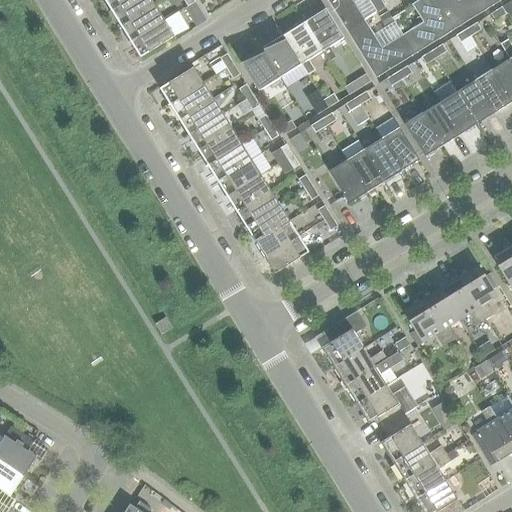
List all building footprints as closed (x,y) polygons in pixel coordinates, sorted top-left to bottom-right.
[(108,12),(128,0),(102,0),(109,11),(108,12)] [(119,27),(153,5),(149,0),(128,0),(108,12),(109,13),(110,12),(119,27)] [(325,0),(345,32),(364,22),(349,0),(325,0)] [(384,7),(379,0),(370,0),(369,1),(376,12),(384,7)] [(413,55),(451,31),(431,0),(418,0),(410,5),(421,22),(401,35),(413,55)] [(457,0),(457,1),(456,0),(431,0),(451,31),(489,8),(484,0),(457,0)] [(510,19),(511,17),(511,1),(502,7),(510,19)] [(205,21),(193,3),(188,6),(184,9),(195,27),(205,21)] [(127,42),(127,43),(163,21),(153,5),(119,27),(128,41),(127,42)] [(505,14),(501,8),(490,15),(495,21),(505,14)] [(328,47),(342,38),(324,9),(302,23),(321,52),(326,61),(333,56),(328,47)] [(386,12),(378,18),(383,26),(392,21),(386,12)] [(173,37),(163,21),(127,43),(128,43),(129,42),(139,58),(173,37)] [(374,79),(413,55),(401,35),(381,48),(364,22),(345,32),(374,79)] [(321,52),(302,23),(282,36),(300,65),(306,75),(313,70),(307,60),(321,52)] [(480,31),(476,24),(466,30),(470,37),(480,31)] [(470,37),(466,30),(456,36),(460,43),(470,37)] [(261,49),(279,78),(300,65),(282,36),(261,49)] [(499,45),(508,60),(511,66),(511,49),(506,41),(499,45)] [(446,52),(442,45),(431,52),(436,59),(446,52)] [(257,91),(279,78),(261,49),(239,62),(257,91)] [(436,59),(431,52),(421,58),(425,65),(436,59)] [(225,70),(232,65),(225,55),(218,59),(225,70)] [(490,70),(510,103),(511,101),(511,66),(508,60),(490,70)] [(238,75),(232,65),(225,70),(232,80),(238,75)] [(167,105),(167,106),(202,83),(193,67),(159,89),(168,104),(167,105)] [(411,73),(407,67),(397,74),(401,80),(411,73)] [(473,81),(493,113),(510,103),(490,70),(473,81)] [(369,82),(364,74),(343,88),(348,95),(369,82)] [(401,80),(397,74),(387,80),(391,87),(401,80)] [(387,80),(379,85),(383,92),(391,87),(387,80)] [(456,92),(476,124),(493,113),(473,81),(456,92)] [(178,120),(212,99),(202,83),(167,106),(168,106),(169,105),(178,120)] [(244,100),(251,96),(245,86),(238,90),(244,100)] [(456,92),(439,103),(458,135),(476,124),(456,92)] [(371,100),(366,93),(356,99),(360,106),(371,100)] [(337,102),(332,94),(322,100),(327,108),(337,102)] [(257,106),(251,96),(244,100),(250,110),(257,106)] [(186,136),(221,114),(212,99),(178,120),(187,135),(186,136)] [(360,106),(356,99),(345,105),(350,112),(360,106)] [(327,108),(322,100),(312,106),(317,114),(327,108)] [(458,135),(439,103),(421,114),(441,146),(458,135)] [(197,151),(231,129),(221,114),(186,136),(186,137),(188,136),(197,151)] [(336,121),(331,114),(321,120),(325,127),(336,121)] [(421,114),(403,125),(423,157),(441,146),(421,114)] [(264,130),(270,126),(264,116),(257,120),(264,130)] [(325,127),(321,120),(311,127),(315,134),(325,127)] [(295,128),(290,121),(280,127),(285,134),(295,128)] [(276,136),(270,126),(264,130),(270,140),(276,136)] [(400,171),(418,160),(398,128),(380,139),(400,171)] [(205,166),(205,167),(240,145),(231,129),(197,151),(206,165),(205,166)] [(363,150),(383,182),(400,171),(380,139),(363,150)] [(216,181),(250,160),(240,145),(205,167),(207,166),(216,181)] [(284,160),(291,156),(285,146),(278,150),(284,160)] [(345,161),(365,193),(383,182),(363,150),(345,161)] [(297,166),(291,156),(284,160),(291,170),(297,166)] [(224,197),(224,198),(259,175),(250,160),(216,181),(225,196),(224,197)] [(365,193),(345,161),(327,172),(347,204),(365,193)] [(235,212),(269,190),(259,175),(224,198),(226,197),(235,212)] [(303,191),(310,186),(304,176),(297,181),(303,191)] [(317,197),(310,186),(303,191),(310,201),(317,197)] [(243,228),(278,206),(269,190),(235,212),(244,227),(243,228)] [(254,243),(288,221),(278,206),(243,228),(243,229),(245,228),(254,243)] [(322,221),(329,217),(323,207),(316,211),(322,221)] [(335,227),(329,217),(322,221),(328,231),(335,227)] [(261,258),(262,259),(297,236),(288,221),(254,243),(263,257),(261,258)] [(307,253),(297,236),(262,259),(264,258),(273,274),(307,253)] [(511,249),(509,245),(490,257),(510,288),(511,286),(511,249)] [(477,265),(457,277),(484,320),(492,315),(485,303),(496,296),(477,265)] [(484,320),(457,277),(439,288),(458,320),(469,313),(476,325),(484,320)] [(421,300),(448,343),(455,338),(448,326),(458,320),(439,288),(421,300)] [(448,343),(421,300),(401,312),(414,331),(421,343),(432,336),(440,348),(448,343)] [(320,348),(332,368),(362,349),(352,333),(364,326),(355,312),(323,333),(329,343),(320,348)] [(154,324),(160,335),(171,328),(164,318),(154,324)] [(416,346),(421,343),(414,331),(409,334),(416,346)] [(488,341),(477,348),(483,358),(494,351),(488,341)] [(343,386),(386,360),(381,352),(369,359),(362,349),(332,368),(343,386)] [(487,361),(492,369),(499,365),(494,356),(487,361)] [(343,386),(354,404),(385,385),(379,375),(391,367),(386,360),(343,386)] [(486,361),(473,369),(480,379),(492,371),(486,361)] [(375,418),(382,428),(403,414),(415,407),(402,387),(391,395),(385,385),(354,404),(366,423),(375,418)] [(488,408),(511,446),(511,409),(503,415),(496,403),(488,408)] [(511,452),(511,446),(488,408),(480,412),(487,424),(476,431),(495,463),(511,452)] [(391,463),(421,444),(403,414),(382,428),(388,438),(379,443),(391,463)] [(443,429),(453,423),(451,418),(440,424),(443,429)] [(0,441),(0,461),(22,476),(34,458),(38,460),(37,461),(38,462),(46,450),(10,426),(0,441)] [(459,426),(440,434),(446,448),(465,440),(459,426)] [(402,481),(445,454),(440,447),(428,454),(421,444),(391,463),(402,481)] [(402,481),(413,499),(444,480),(437,470),(449,462),(445,454),(402,481)] [(0,503),(7,508),(15,497),(14,496),(13,497),(10,495),(22,476),(0,461),(0,503)] [(444,480),(413,499),(421,511),(458,511),(462,510),(444,480)] [(128,504),(123,511),(147,511),(150,509),(138,502),(139,502),(138,501),(134,508),(128,504)]
